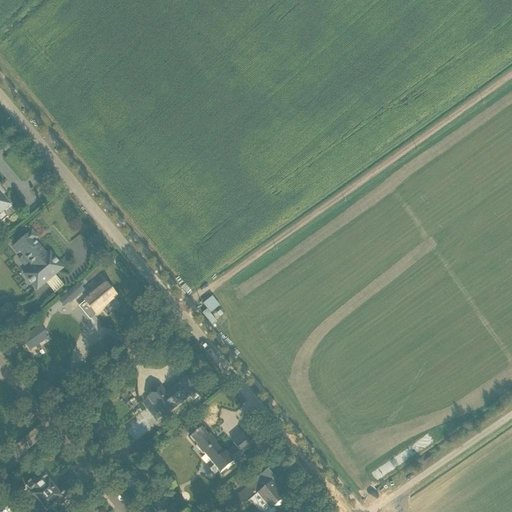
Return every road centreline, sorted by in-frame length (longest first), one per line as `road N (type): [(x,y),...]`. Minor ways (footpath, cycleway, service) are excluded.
road 1 (track): [(179,312),(511,73)]
road 2 (tertiary): [(179,312),(0,98)]
road 3 (tertiary): [(344,509),(179,312)]
road 4 (unclassified): [(511,414),(369,511)]
road 5 (unclassified): [(179,312),(51,424)]
road 6 (unknown): [(59,168),(30,189),(5,168),(1,153),(26,129)]
